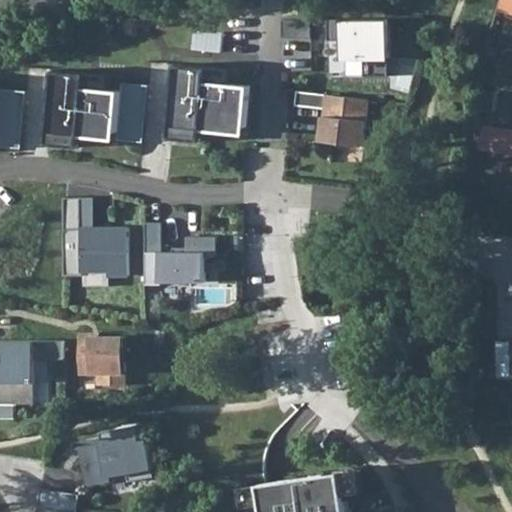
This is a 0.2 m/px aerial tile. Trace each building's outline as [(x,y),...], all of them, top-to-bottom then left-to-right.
[(511,0),(504,0),(501,14),(511,15),(511,0)] [(312,36),(312,19),(283,19),(283,37),(312,36)] [(368,76),(392,76),(391,19),(330,19),(330,41),(345,41),(345,58),(368,58),(368,76)] [(225,32),(196,33),(195,49),(202,49),(213,45),(216,51),(223,52),(225,32)] [(499,50),(487,46),(484,57),(496,61),(499,50)] [(212,67),(180,64),(173,127),(233,133),(234,125),(250,126),(253,85),(231,83),(219,82),(218,94),(209,93),(212,67)] [(220,67),(212,67),(209,93),(218,94),(219,82),(220,67)] [(90,73),(58,70),(52,133),(104,138),(105,129),(118,131),(118,140),(144,142),(150,85),(124,82),(123,90),(110,89),(97,87),(96,100),(87,100),(90,73)] [(99,74),(90,73),(87,100),(96,100),(97,87),(99,74)] [(0,145),(22,148),(29,91),(2,87),(1,96),(0,96),(0,145)] [(370,99),(328,94),(299,90),(297,104),(327,108),(323,141),(364,145),(370,99)] [(250,126),(234,125),(233,133),(249,135),(250,126)] [(511,129),(504,128),(503,136),(511,137),(511,129)] [(118,131),(105,129),(104,138),(118,140),(118,131)] [(511,152),(511,137),(503,136),(500,151),(511,152)] [(82,196),(65,196),(65,273),(83,273),(83,266),(111,266),(111,273),(128,273),(128,228),(82,228),(82,196)] [(209,279),(208,257),(220,257),(220,235),(191,234),(190,222),(147,221),(147,284),(162,285),(162,280),(169,281),(197,281),(209,279)] [(130,384),(128,332),(83,334),(83,374),(100,374),(100,385),(130,384)] [(511,339),(496,339),(496,379),(511,379),(511,339)] [(70,342),(0,340),(0,404),(41,404),(41,359),(70,359),(70,342)] [(141,442),(138,426),(100,432),(102,439),(85,442),(88,454),(83,455),(89,485),(111,481),(110,476),(128,473),(129,482),(155,478),(148,441),(141,442)] [(367,470),(347,473),(350,493),(371,490),(367,470)] [(347,471),(264,483),(267,503),(268,511),(352,511),(350,493),(347,473),(347,471)] [(264,484),(246,487),(249,506),(267,503),(264,484)] [(80,494),(41,488),(38,506),(78,511),(80,494)]
